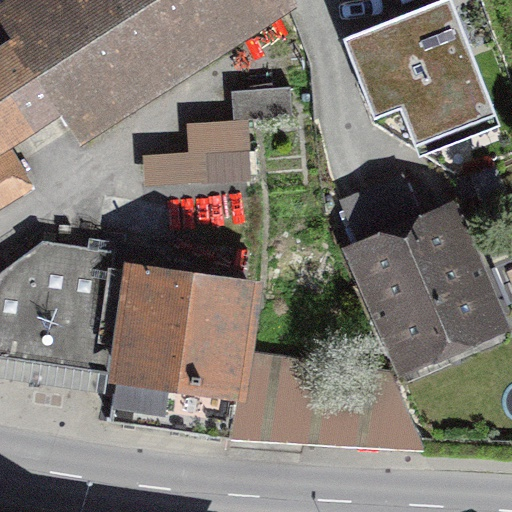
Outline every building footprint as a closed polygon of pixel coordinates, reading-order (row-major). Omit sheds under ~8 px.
[(271,0),(39,0),(10,19),(27,45),(0,62),(0,202),(22,189),(0,153),(0,138),(62,98),(78,124),(271,0)] [(480,110),(442,11),(387,32),(384,23),(343,38),(374,118),(400,108),(412,137),(480,110)] [(233,120),(248,119),(292,116),(290,87),(231,91),(233,120)] [(249,121),(187,123),(188,153),(143,154),(144,183),(250,180),(249,121)] [(424,229),(402,178),(344,203),(365,254),(355,258),(369,291),(381,286),(411,354),(486,322),(442,221),(424,229)] [(0,355),(107,371),(104,393),(115,395),(111,421),(230,439),(252,290),(159,276),(164,247),(113,240),(112,251),(42,241),(0,271),(0,355)]
